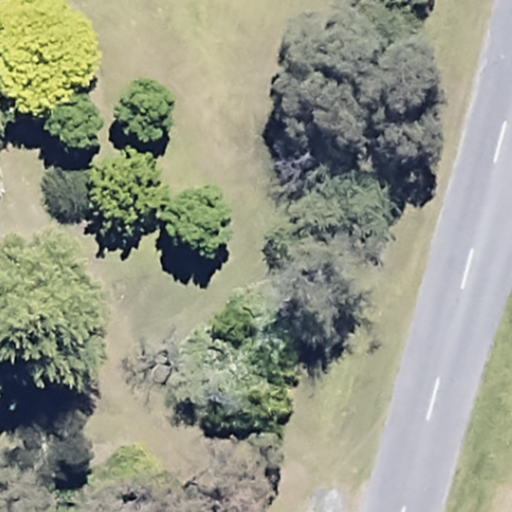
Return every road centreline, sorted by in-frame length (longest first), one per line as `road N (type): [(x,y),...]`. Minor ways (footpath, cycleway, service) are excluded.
road 1 (tertiary): [(404,511),(511,67)]
road 2 (tertiary): [(511,267),(409,511)]
